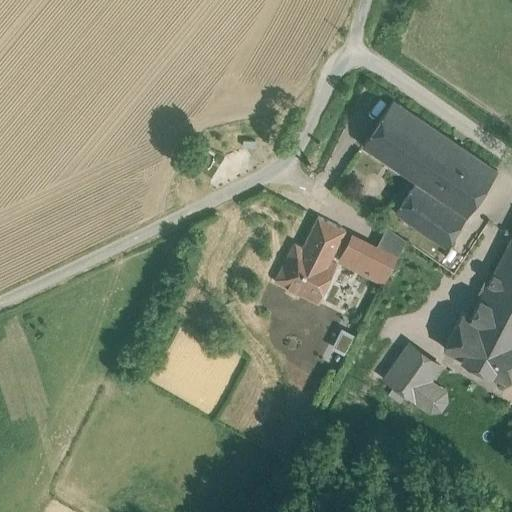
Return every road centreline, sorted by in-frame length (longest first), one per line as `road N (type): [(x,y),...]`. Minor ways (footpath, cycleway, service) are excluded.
road 1 (unclassified): [(0,304),(275,168),(302,142),(351,49)]
road 2 (unclassified): [(511,158),(351,49)]
